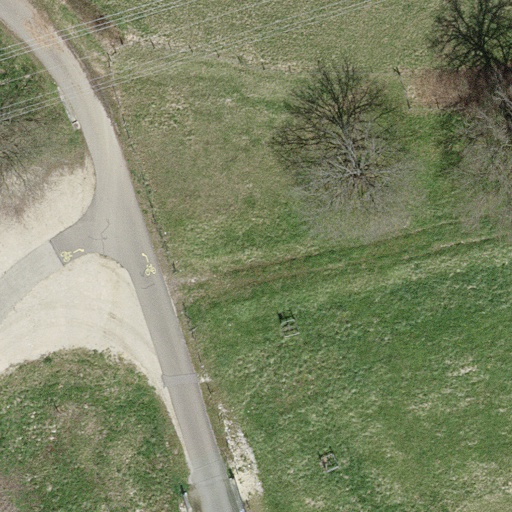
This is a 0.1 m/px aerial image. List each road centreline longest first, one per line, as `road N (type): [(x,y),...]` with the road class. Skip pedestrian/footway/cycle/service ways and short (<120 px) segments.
road 1 (track): [(0,9),(47,52),(124,223),(217,511)]
road 2 (track): [(124,223),(67,250),(0,315)]
